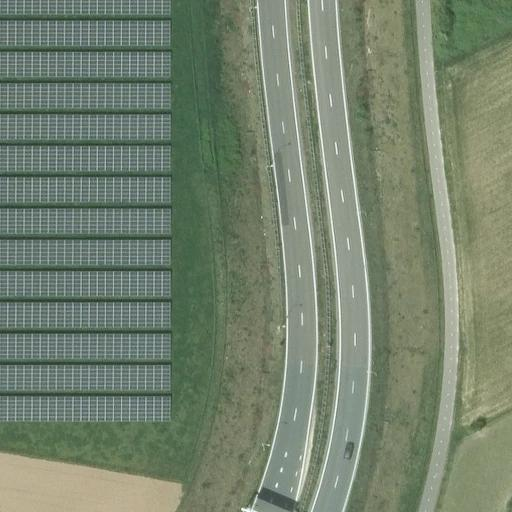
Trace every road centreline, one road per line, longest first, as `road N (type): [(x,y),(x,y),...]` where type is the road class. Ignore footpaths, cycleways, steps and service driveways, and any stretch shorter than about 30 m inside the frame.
road 1 (trunk): [(271,0),(303,344),(293,428),(266,511)]
road 2 (trunk): [(326,511),(355,382),(323,0)]
